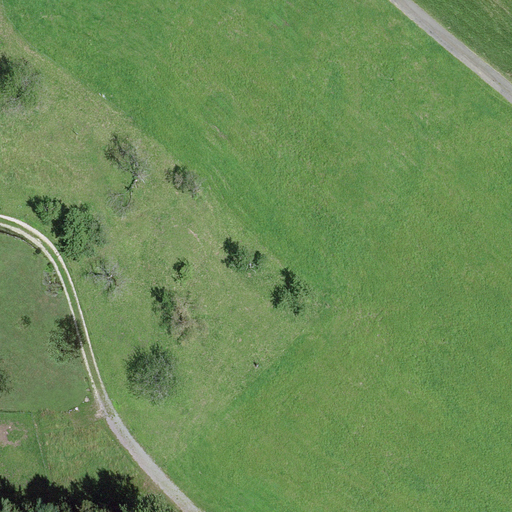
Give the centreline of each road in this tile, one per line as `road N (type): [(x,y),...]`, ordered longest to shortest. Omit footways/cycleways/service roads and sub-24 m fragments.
road 1 (track): [(0,225),(20,231),(54,262),(95,407),(135,455)]
road 2 (unclassified): [(396,0),(511,98)]
road 3 (track): [(0,432),(78,454),(135,455)]
